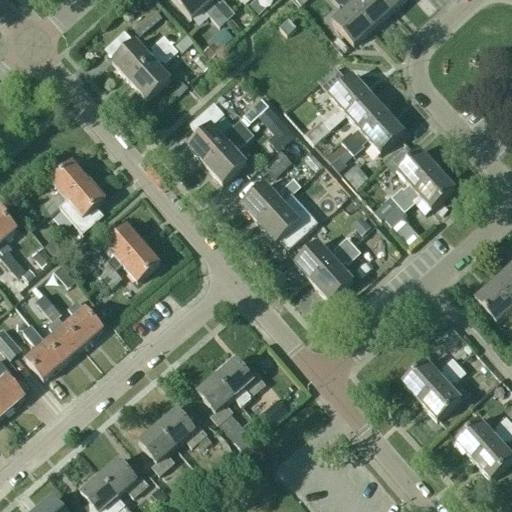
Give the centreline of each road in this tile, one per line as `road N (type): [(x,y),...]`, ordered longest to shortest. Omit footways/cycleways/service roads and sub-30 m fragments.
road 1 (residential): [(0,484),(233,278)]
road 2 (residential): [(233,278),(30,43)]
road 3 (residential): [(511,196),(413,86),(410,61),(477,0)]
road 4 (residential): [(320,388),(511,210)]
road 5 (residential): [(428,511),(320,388)]
road 6 (residential): [(320,388),(233,278)]
